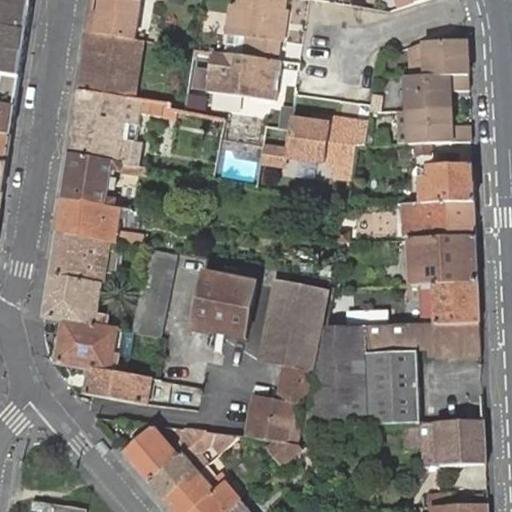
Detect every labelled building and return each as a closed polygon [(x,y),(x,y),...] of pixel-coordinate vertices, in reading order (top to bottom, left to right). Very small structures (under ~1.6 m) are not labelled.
[(0,0),(0,75),(22,78),(34,0),(0,0)] [(102,0),(95,0),(94,7),(91,25),(90,33),(97,34),(102,0)] [(139,2),(139,0),(102,0),(97,34),(136,41),(142,2),(139,2)] [(285,10),(286,0),(241,0),(241,7),(233,6),(229,35),(249,38),(246,57),(277,62),(280,41),(285,10)] [(400,0),(404,10),(418,5),(433,0),(400,0)] [(285,10),(280,41),(286,42),(290,11),(285,10)] [(86,59),(81,92),(131,101),(135,101),(142,64),(134,63),(138,41),(136,41),(97,34),(90,33),(87,54),(92,55),(91,60),(86,59)] [(142,64),(145,42),(138,41),(134,63),(142,64)] [(466,58),(465,42),(427,44),(428,79),(471,76),(470,58),(466,58)] [(411,49),(412,80),(428,79),(427,44),(411,49)] [(246,57),(214,52),(207,93),(275,103),(281,63),(277,62),(246,57)] [(0,75),(0,105),(17,109),(22,78),(0,75)] [(408,80),(410,113),(453,111),(453,93),(471,92),(471,76),(428,79),(412,80),(408,80)] [(71,155),(129,165),(141,167),(143,159),(122,156),(126,124),(133,125),(137,126),(140,126),(142,115),(163,117),(164,114),(171,115),(172,111),(173,106),(135,101),(131,101),(81,92),(76,123),(71,155)] [(0,134),(13,137),(17,109),(0,105),(0,134)] [(411,146),(474,143),(473,127),(454,128),(453,111),(410,113),(411,146)] [(410,113),(397,113),(399,147),(411,146),(410,113)] [(326,165),(334,166),(340,126),(370,131),(371,122),(315,114),(313,123),(331,125),(326,165)] [(287,159),(326,165),(331,125),(313,123),(293,120),(292,131),(289,149),(287,159)] [(359,149),(367,149),(370,131),(340,126),(334,166),(333,179),(353,180),(359,149)] [(0,162),(9,164),(13,137),(0,134),(0,162)] [(265,146),(263,165),(286,168),(287,159),(289,149),(265,146)] [(125,210),(126,210),(127,202),(114,199),(115,189),(117,183),(119,172),(128,173),(129,165),(71,155),(64,200),(125,210)] [(0,193),(4,193),(9,164),(0,162),(0,193)] [(476,203),(475,166),(432,168),(432,182),(423,182),(424,197),(425,205),(476,203)] [(101,241),(124,245),(125,238),(120,238),(122,228),(123,217),(125,210),(64,200),(59,233),(101,241)] [(476,203),(425,205),(406,205),(407,241),(411,241),(478,238),(476,203)] [(99,284),(103,285),(105,274),(96,272),(101,241),(59,233),(52,275),(99,284)] [(480,284),(478,238),(411,241),(413,286),(480,284)] [(132,334),(164,340),(179,256),(148,250),(132,334)] [(228,336),(251,340),(261,284),(241,281),(243,272),(230,271),(228,278),(208,274),(197,330),(220,334),(228,336)] [(52,275),(46,318),(65,322),(105,329),(107,318),(94,315),(99,284),(52,275)] [(273,443),(301,447),(331,294),(280,283),(263,363),(288,368),(281,402),(258,397),(249,440),(273,443)] [(482,323),(480,284),(413,286),(415,326),(482,323)] [(346,314),(347,328),(388,327),(388,312),(346,314)] [(57,364),(91,369),(112,373),(113,366),(119,367),(121,353),(116,352),(118,340),(119,337),(124,337),(125,332),(119,332),(105,329),(65,322),(57,364)] [(415,326),(388,327),(347,328),(328,329),(308,429),(333,428),(421,425),(419,357),(418,347),(439,347),(439,357),(483,355),(482,323),(415,326)] [(127,354),(130,333),(125,332),(124,337),(123,341),(118,340),(116,352),(121,353),(127,354)] [(91,369),(86,395),(150,405),(154,380),(112,373),(91,369)] [(488,467),(486,423),(439,424),(441,468),(488,467)] [(127,453),(152,482),(185,454),(208,434),(188,431),(184,446),(178,452),(176,449),(171,443),(168,440),(157,427),(127,453)] [(333,428),(308,429),(307,432),(308,440),(333,440),(333,428)] [(152,482),(168,502),(201,473),(210,466),(200,455),(211,445),(220,457),(241,439),(223,436),(208,434),(185,454),(152,482)] [(285,468),(305,452),(301,447),(273,443),(267,448),(285,468)] [(168,502),(177,511),(194,511),(217,492),(228,483),(248,465),(243,460),(239,465),(237,463),(220,478),(210,466),(201,473),(168,502)] [(194,511),(233,511),(243,503),(244,503),(228,483),(217,492),(194,511)] [(47,504),(34,502),(32,511),(54,511),(56,506),(47,504)] [(250,511),(243,503),(233,511),(250,511)]
